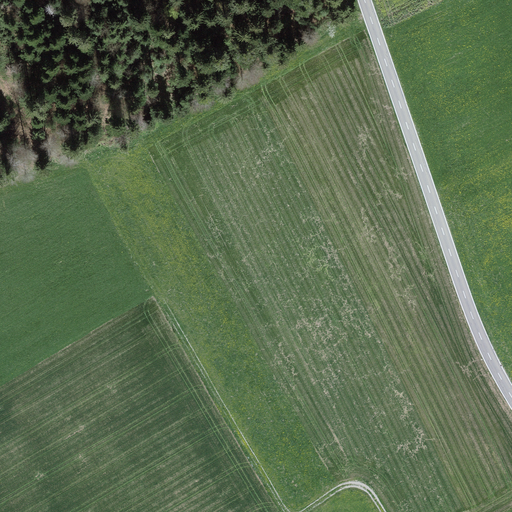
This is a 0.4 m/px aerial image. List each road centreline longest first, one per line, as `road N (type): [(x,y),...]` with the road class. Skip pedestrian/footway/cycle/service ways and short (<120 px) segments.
road 1 (tertiary): [(364,0),(473,319),(511,395)]
road 2 (track): [(179,325),(285,506),(305,510),(359,482),(385,511)]
